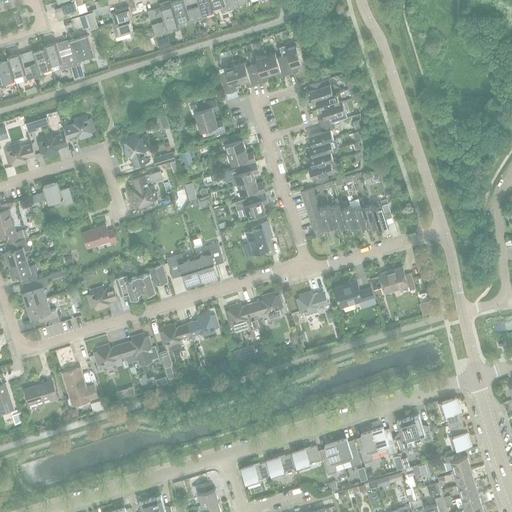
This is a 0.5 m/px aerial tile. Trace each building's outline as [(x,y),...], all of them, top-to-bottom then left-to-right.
[(61,0),(65,9),(56,12),(58,20),(80,13),(77,3),(82,2),(81,0),(61,0)] [(117,10),(111,12),(114,21),(114,22),(130,17),(133,16),(130,6),(135,4),(134,0),(121,0),(115,2),(117,10)] [(187,9),(184,0),(177,0),(171,2),(172,5),(173,5),(178,22),(186,19),(187,22),(197,19),(194,7),(187,9)] [(211,0),(197,0),(199,6),(194,7),(197,19),(207,16),(206,13),(215,10),(214,7),(213,7),(211,0)] [(211,0),(213,7),(214,7),(221,5),(223,11),(234,8),(230,0),(211,0)] [(230,0),(234,8),(243,5),(242,1),(247,0),(230,0)] [(164,20),(158,22),(162,34),(172,31),(171,27),(179,25),(178,22),(173,5),(172,5),(160,9),(162,14),(164,20)] [(134,29),(130,17),(114,22),(114,21),(111,22),(116,37),(129,33),(128,30),(134,29)] [(158,22),(152,24),(156,36),(162,34),(158,22)] [(70,66),(81,63),(80,59),(93,55),(86,35),(69,41),(72,52),(66,53),(70,66)] [(56,41),(44,45),(45,48),(50,65),(51,65),(52,68),(53,71),(61,69),(70,66),(66,53),(61,55),(56,41)] [(286,45),(280,47),(283,55),(288,73),(299,70),(297,64),(302,63),(297,46),(287,49),(286,45)] [(45,48),(32,52),(36,63),(30,64),(34,77),(44,74),(43,70),(52,68),(51,65),(50,65),(45,48)] [(24,66),(20,52),(7,56),(8,59),(9,59),(14,76),(15,76),(22,73),(24,80),(34,77),(30,64),(24,66)] [(276,52),(266,55),(271,72),(276,71),(278,76),(288,73),(283,55),(277,56),(276,52)] [(266,74),(271,72),(266,55),(256,58),(258,62),(252,64),(258,83),(268,80),(266,74)] [(9,59),(8,59),(0,61),(0,87),(8,85),(7,82),(16,79),(15,76),(14,76),(9,59)] [(258,83),(252,64),(247,66),(245,61),(235,64),(240,82),(246,80),(247,86),(258,83)] [(235,83),(240,82),(235,64),(226,67),(227,72),(221,74),(227,92),(237,89),(235,83)] [(328,77),(310,83),(312,89),(310,90),(313,100),(316,99),(333,93),(328,77)] [(333,93),(316,99),(319,109),(323,108),(323,107),(340,102),(336,92),(333,93)] [(199,110),(195,111),(198,120),(216,115),(214,110),(219,108),(216,98),(197,104),(199,110)] [(326,117),(319,119),(321,125),(333,121),(339,119),(337,114),(346,111),(343,101),(340,102),(323,107),(323,108),(326,117)] [(87,118),(86,115),(74,118),(76,122),(68,124),(67,122),(64,123),(68,137),(79,134),(80,138),(92,134),(91,130),(95,129),(91,117),(87,118)] [(216,115),(198,120),(201,130),(205,129),(207,135),(226,129),(223,118),(217,120),(216,115)] [(322,131),(310,135),(313,144),(331,139),(334,138),(331,128),(335,127),(333,121),(321,125),(322,131)] [(68,144),(64,130),(61,131),(62,133),(54,135),(53,131),(41,135),(42,139),(38,140),(41,152),(46,151),(47,155),(59,151),(58,147),(68,144)] [(229,153),(246,147),(244,142),(250,140),(247,130),(228,136),(230,142),(226,143),(229,153)] [(140,137),(139,132),(125,137),(127,141),(123,142),(127,155),(131,154),(134,165),(150,160),(149,158),(147,158),(145,150),(149,149),(144,135),(140,137)] [(313,144),(310,145),(313,155),(331,150),(334,149),(331,139),(313,144)] [(36,154),(32,140),(29,140),(30,142),(21,145),(20,141),(8,145),(9,149),(5,150),(9,162),(13,161),(14,165),(26,161),(25,157),(36,154)] [(238,167),(256,161),(253,151),(248,153),(246,147),(229,153),(232,163),(236,161),(238,167)] [(313,155),(309,156),(312,165),(312,166),(330,160),(331,160),(334,159),(331,150),(313,155)] [(153,157),(155,165),(175,159),(173,151),(153,157)] [(176,160),(170,162),(173,171),(179,169),(176,160)] [(312,165),(309,166),(312,176),(315,176),(317,182),(328,178),(327,172),(334,170),(331,160),(330,160),(312,166),(312,165)] [(238,167),(223,171),(225,180),(231,179),(233,184),(238,183),(255,178),(254,173),(260,171),(256,161),(238,167)] [(152,181),(164,178),(161,170),(132,179),(136,190),(131,191),(136,204),(140,203),(141,207),(155,203),(153,199),(157,198),(153,184),(149,186),(148,182),(152,181)] [(247,197),(266,191),(263,181),(257,183),(255,178),(238,183),(241,193),(245,192),(247,197)] [(60,189),(57,181),(43,185),(45,191),(30,195),(34,207),(40,205),(39,200),(47,197),(49,202),(62,198),(64,204),(73,201),(69,186),(60,189)] [(313,187),(301,190),(303,196),(314,192),(313,187)] [(247,197),(235,201),(238,209),(242,207),(245,215),(247,214),(249,219),(267,214),(263,203),(269,202),(266,191),(247,197)] [(314,192),(303,196),(304,201),(316,197),(314,192)] [(316,197),(304,201),(306,206),(318,203),(316,197)] [(319,208),(319,207),(318,203),(306,206),(308,212),(319,208)] [(329,204),(319,207),(319,208),(321,213),(323,219),(324,224),(326,228),(335,225),(330,207),(329,204)] [(330,207),(335,225),(336,228),(346,224),(341,207),(340,207),(340,204),(330,207)] [(356,225),(357,225),(351,207),(350,204),(341,207),(346,224),(347,228),(356,225)] [(351,207),(357,225),(356,225),(357,228),(367,225),(361,207),(362,207),(361,204),(351,207)] [(362,207),(361,207),(367,225),(368,228),(378,225),(372,207),(371,204),(362,207)] [(372,207),(378,225),(379,228),(389,225),(388,223),(394,221),(390,209),(384,211),(382,204),(372,207)] [(15,231),(8,208),(0,210),(0,235),(0,236),(6,234),(9,241),(24,236),(22,229),(15,231)] [(319,208),(308,212),(310,217),(321,213),(319,208)] [(321,213),(310,217),(311,222),(323,219),(321,213)] [(323,219),(311,222),(313,228),(324,224),(323,219)] [(253,253),(269,248),(265,234),(271,232),(268,221),(260,223),(261,228),(247,232),(250,242),(244,244),(247,255),(253,253)] [(107,231),(106,224),(83,231),(88,247),(110,240),(111,242),(117,240),(113,229),(107,231)] [(324,224),(313,228),(315,233),(326,229),(326,228),(324,224)] [(10,263),(27,258),(25,250),(31,249),(29,242),(26,243),(24,237),(9,241),(11,248),(5,250),(8,259),(9,258),(10,263)] [(195,257),(202,280),(218,275),(215,264),(225,261),(219,241),(204,246),(206,254),(195,257)] [(202,280),(195,257),(183,261),(181,253),(167,257),(173,277),(182,274),(186,285),(202,280)] [(27,258),(10,263),(12,268),(10,268),(13,276),(19,274),(22,281),(37,277),(35,270),(37,269),(35,263),(29,265),(27,258)] [(138,275),(144,294),(156,290),(155,285),(169,281),(163,263),(146,268),(148,272),(138,275)] [(53,279),(69,274),(67,268),(52,273),(53,279)] [(406,274),(404,268),(389,272),(388,270),(380,273),(386,292),(409,285),(410,289),(416,287),(411,272),(406,274)] [(85,271),(75,274),(78,280),(87,278),(85,271)] [(144,294),(138,275),(128,278),(127,274),(115,278),(121,295),(130,292),(132,298),(144,294)] [(28,303),(46,297),(43,285),(49,284),(46,276),(32,281),(34,288),(24,291),(28,303)] [(360,290),(357,280),(349,283),(350,285),(336,289),(342,306),(360,300),(362,307),(376,302),(371,286),(360,290)] [(117,298),(113,284),(110,285),(111,287),(104,289),(103,286),(90,289),(92,293),(88,294),(92,306),(95,305),(96,309),(109,305),(107,301),(117,298)] [(275,295),(274,291),(262,295),(263,299),(253,302),(258,318),(260,318),(259,313),(267,311),(270,319),(282,316),(279,307),(283,306),(279,294),(275,295)] [(329,306),(324,291),(312,294),(311,291),(299,294),(301,298),(297,299),(300,311),(304,310),(305,314),(317,310),(316,306),(326,303),(327,307),(329,306)] [(46,297),(28,303),(31,316),(42,312),(44,319),(58,315),(56,308),(50,310),(46,297)] [(242,306),(240,302),(228,306),(230,309),(226,311),(230,323),(233,321),(236,330),(248,326),(245,318),(254,315),(255,319),(258,318),(253,302),(242,306)] [(188,323),(193,339),(195,338),(194,334),(202,331),(204,335),(215,332),(214,327),(218,326),(214,314),(210,315),(209,312),(197,315),(199,319),(188,323)] [(176,326),(175,322),(162,326),(164,330),(160,331),(164,343),(168,342),(170,350),(182,346),(180,338),(189,335),(190,339),(193,339),(188,323),(176,326)] [(133,340),(122,343),(127,359),(128,363),(139,359),(140,364),(152,360),(151,358),(158,355),(155,345),(152,345),(149,335),(145,336),(144,332),(131,336),(133,340)] [(127,359),(122,343),(110,347),(109,343),(97,347),(98,351),(94,352),(98,364),(102,363),(103,367),(115,363),(114,359),(123,356),(124,360),(127,359)] [(253,344),(234,350),(237,358),(256,352),(253,344)] [(87,386),(80,364),(62,370),(71,398),(78,396),(80,402),(91,399),(90,398),(98,395),(94,384),(87,386)] [(0,377),(0,376),(0,411),(14,407),(6,381),(2,382),(0,377)] [(58,397),(53,381),(36,386),(35,385),(25,388),(29,403),(50,397),(51,399),(58,397)] [(449,424),(463,420),(461,414),(463,414),(457,396),(439,402),(442,414),(445,413),(449,424)] [(408,417),(415,439),(421,437),(424,442),(433,439),(428,424),(423,426),(419,414),(408,417)] [(408,441),(415,439),(408,417),(397,420),(401,433),(396,435),(400,449),(409,446),(408,441)] [(463,420),(449,424),(452,435),(449,436),(453,448),(471,443),(472,442),(466,425),(464,425),(463,420)] [(372,428),(379,450),(386,448),(389,454),(398,451),(390,426),(381,429),(380,426),(372,428)] [(372,453),(379,450),(372,428),(364,431),(365,434),(356,436),(364,462),(373,459),(372,453)] [(336,440),(343,462),(350,459),(353,465),(361,462),(353,437),(345,440),(344,437),(336,440)] [(335,464),(343,462),(336,440),(328,442),(329,445),(320,448),(328,473),(336,470),(335,464)] [(311,446),(311,444),(293,450),(299,469),(311,465),(310,462),(321,458),(317,444),(311,446)] [(454,472),(471,467),(468,455),(462,456),(460,450),(444,455),(446,462),(451,460),(454,472)] [(286,454),(285,452),(267,458),(273,477),(285,473),(284,470),(296,466),(291,453),(286,454)] [(260,462),(260,460),(242,466),(242,467),(248,485),(260,481),(259,478),(270,474),(266,461),(260,462)] [(458,484),(475,478),(471,467),(454,472),(458,484)] [(400,471),(392,474),(394,480),(402,477),(400,471)] [(388,475),(380,478),(382,484),(390,481),(388,475)] [(461,496),(478,491),(475,478),(458,484),(461,496)] [(202,504),(219,500),(216,487),(212,488),(210,481),(199,484),(201,491),(199,491),(202,504)] [(465,508),(482,503),(478,491),(461,496),(465,508)] [(150,498),(154,511),(172,511),(171,505),(165,507),(161,494),(150,498)] [(424,506),(426,511),(445,511),(445,510),(441,496),(435,497),(436,503),(424,506)] [(154,511),(150,498),(139,501),(142,511),(154,511)] [(204,511),(221,511),(219,500),(202,504),(204,511)] [(466,511),(484,511),(482,503),(465,508),(466,511)]
